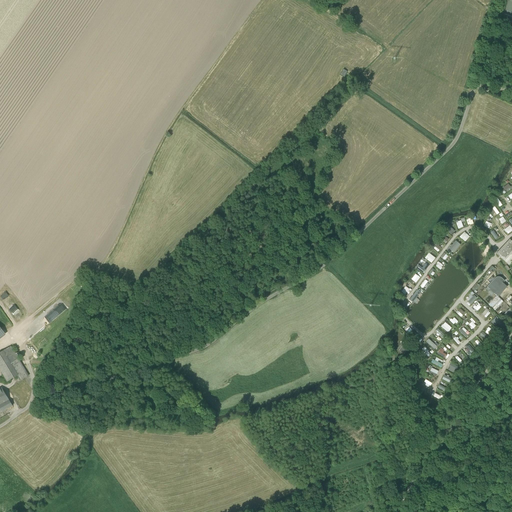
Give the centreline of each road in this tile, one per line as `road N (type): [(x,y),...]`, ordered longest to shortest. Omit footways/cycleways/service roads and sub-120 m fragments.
road 1 (unclassified): [(500,0),(455,141),(322,267),(201,348),(37,401),(0,426)]
road 2 (track): [(29,406),(167,130),(263,0)]
road 3 (unclassified): [(392,511),(511,336)]
